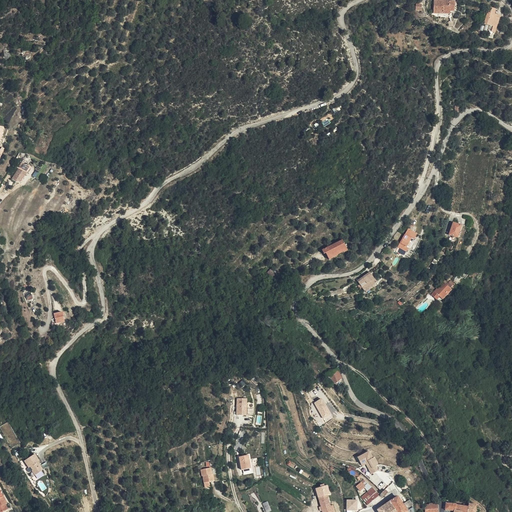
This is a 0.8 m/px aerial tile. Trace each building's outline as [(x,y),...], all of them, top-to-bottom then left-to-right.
[(433,0),(433,13),(440,13),(440,15),(449,14),(450,14),(450,13),(450,9),(454,9),(454,0),(433,0)] [(484,25),(490,27),(493,28),(494,25),(497,26),(500,17),(494,15),(496,10),(489,8),(484,25)] [(495,33),(497,26),(494,25),(493,28),(490,27),(488,31),(495,33)] [(321,122),(324,127),(331,123),(328,118),(321,122)] [(19,169),(24,172),(27,166),(22,164),(19,169)] [(26,174),(24,172),(19,169),(17,173),(23,177),(26,174)] [(20,183),(23,177),(17,173),(13,179),(20,183)] [(458,231),(462,219),(454,216),(450,228),(458,231)] [(417,234),(409,229),(397,247),(406,253),(409,248),(410,249),(413,243),(412,242),(417,234)] [(332,248),(331,246),(320,250),(322,254),(323,254),(325,258),(344,250),(340,242),(338,243),(339,245),(332,248)] [(344,250),(325,258),(326,260),(335,256),(335,255),(340,253),(341,254),(345,252),(344,250)] [(273,271),(268,266),(265,270),(269,275),(273,271)] [(358,292),(359,291),(371,286),(372,285),(367,274),(353,281),(358,292)] [(450,288),(456,277),(453,275),(449,280),(446,277),(439,284),(439,283),(436,286),(442,291),(445,294),(450,289),(450,288)] [(442,291),(436,286),(433,289),(439,294),(442,291)] [(21,301),(26,298),(24,292),(23,293),(21,289),(16,291),(21,301)] [(188,309),(192,307),(197,306),(195,300),(186,303),(188,309)] [(327,383),(328,385),(332,383),(328,373),(324,375),(327,383)] [(246,394),(236,394),(236,411),(245,411),(246,394)] [(322,398),(314,402),(325,422),(333,417),(322,398)] [(357,457),(361,464),(365,462),(367,462),(369,467),(368,468),(368,469),(368,470),(368,471),(369,471),(369,472),(370,472),(371,472),(372,473),(377,471),(375,466),(377,465),(373,457),(372,458),(368,451),(363,454),(364,455),(361,456),(361,455),(357,457)] [(32,468),(31,469),(35,473),(41,469),(38,464),(39,463),(37,460),(38,459),(33,452),(23,459),(29,466),(30,465),(32,468)] [(252,468),(249,454),(238,456),(241,470),(252,468)] [(206,474),(207,480),(212,479),(217,478),(216,471),(215,471),(214,465),(203,467),(204,474),(206,474)] [(368,491),(371,487),(363,479),(360,482),(364,487),(368,491)] [(364,487),(360,482),(355,486),(360,491),(364,487)] [(374,498),(378,495),(371,487),(368,491),(367,491),(374,498)] [(371,501),(373,499),(367,492),(364,494),(371,501)] [(368,504),(371,501),(364,494),(361,497),(368,504)] [(7,502),(3,495),(0,496),(0,511),(10,511),(9,509),(8,510),(6,503),(7,502)] [(329,505),(327,495),(317,497),(321,511),(330,511),(331,511),(329,505)] [(401,502),(397,496),(389,501),(391,505),(393,507),(401,502)] [(346,510),(357,510),(357,499),(346,499),(346,510)] [(391,505),(389,501),(380,507),(383,511),(391,505)] [(451,502),(445,501),(444,508),(453,510),(455,503),(451,503),(451,502)] [(407,511),(406,509),(401,502),(393,507),(395,511),(407,511)] [(455,503),(453,510),(460,511),(463,511),(466,511),(468,505),(466,505),(462,504),(455,503)] [(468,505),(466,511),(474,511),(475,509),(476,504),(469,503),(468,505)]
